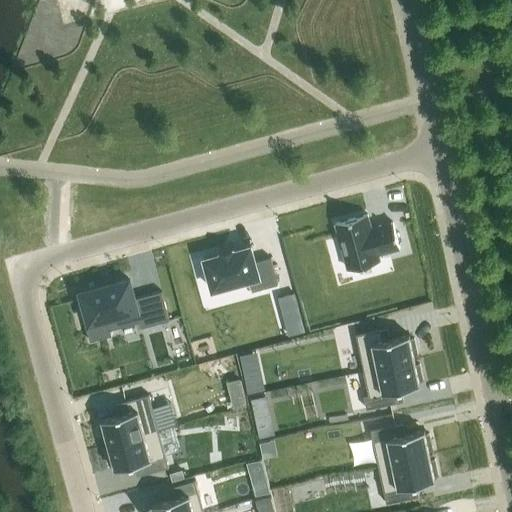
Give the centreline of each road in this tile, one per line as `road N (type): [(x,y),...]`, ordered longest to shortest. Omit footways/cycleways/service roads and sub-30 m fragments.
road 1 (residential): [(82,511),(25,305),(42,265),(441,152)]
road 2 (tertiary): [(441,152),(511,484)]
road 3 (unknown): [(408,161),(422,238),(408,274),(368,287),(313,278)]
road 4 (tertiary): [(409,0),(441,152)]
